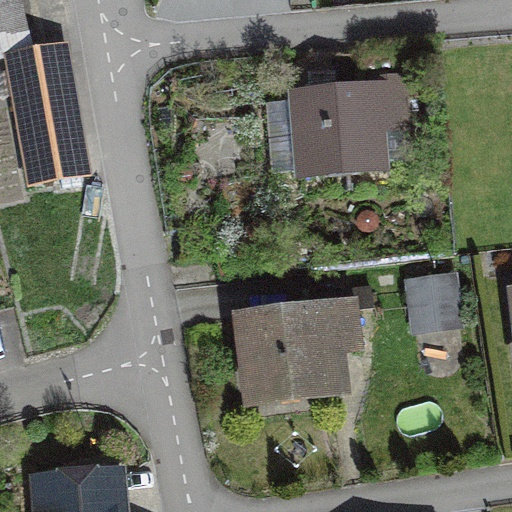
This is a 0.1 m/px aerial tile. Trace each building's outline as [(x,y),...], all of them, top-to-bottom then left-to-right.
[(0,0),(0,50),(25,44),(14,0),(0,0)] [(62,60),(13,68),(31,182),(80,174),(62,60)] [(373,98),(292,109),(301,174),(376,165),(370,120),(405,116),(401,79),(371,83),(373,98)] [(454,285),(408,290),(413,330),(459,324),(454,285)] [(350,311),(241,324),(251,402),(334,392),(331,360),(356,357),(350,311)]
